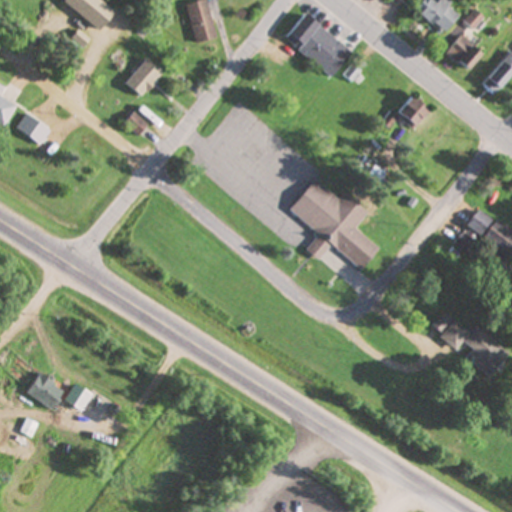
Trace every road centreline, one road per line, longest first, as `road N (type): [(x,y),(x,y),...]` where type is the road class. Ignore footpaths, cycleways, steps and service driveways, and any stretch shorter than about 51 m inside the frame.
road 1 (residential): [(455,511),(0,219)]
road 2 (residential): [(342,316),(313,308),(0,52)]
road 3 (residential): [(76,268),(285,0)]
road 4 (residential): [(342,316),(361,306),(511,122)]
road 5 (residential): [(511,143),(337,0)]
